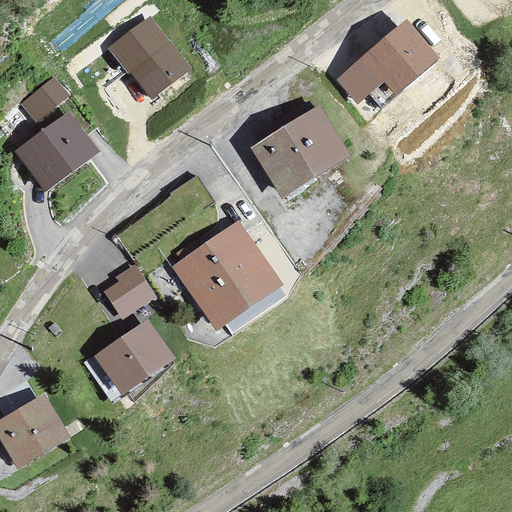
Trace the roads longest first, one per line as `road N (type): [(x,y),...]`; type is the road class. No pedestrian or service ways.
road 1 (residential): [(0,363),(91,230),(158,165),(376,0)]
road 2 (residential): [(205,511),(339,424),(511,279)]
